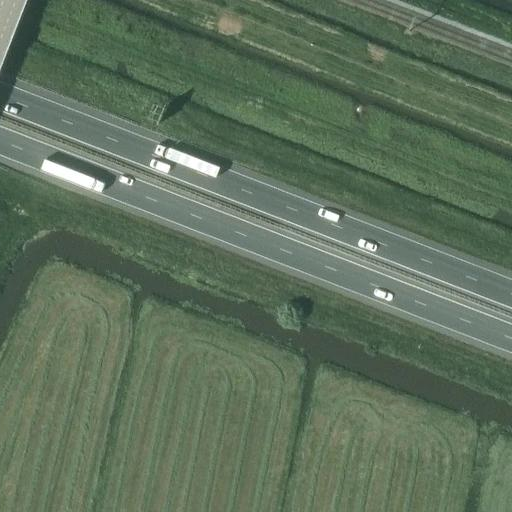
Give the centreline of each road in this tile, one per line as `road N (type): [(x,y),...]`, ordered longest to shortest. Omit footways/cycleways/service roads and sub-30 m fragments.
road 1 (trunk): [(511,294),(0,96)]
road 2 (trunk): [(0,140),(511,338)]
